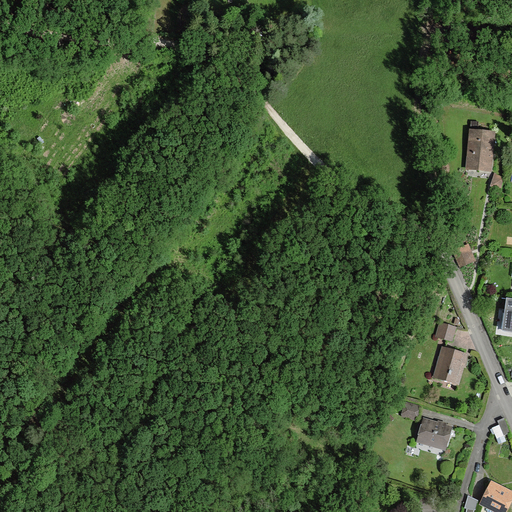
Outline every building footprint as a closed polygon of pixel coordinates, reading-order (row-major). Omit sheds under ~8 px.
[(492,171),(495,134),(471,131),(468,169),(492,171)] [(473,242),(456,248),(462,266),(479,260),(473,242)] [(511,299),(508,299),(503,332),(511,333),(511,299)] [(459,385),(468,354),(443,347),(434,378),(459,385)] [(418,420),(422,407),(407,403),(403,416),(418,420)] [(447,451),(454,427),(425,419),(418,443),(447,451)] [(511,433),(505,419),(499,422),(500,426),(494,429),(499,439),(511,433)] [(507,511),(511,503),(511,491),(493,482),(482,506),(493,511),(507,511)]
